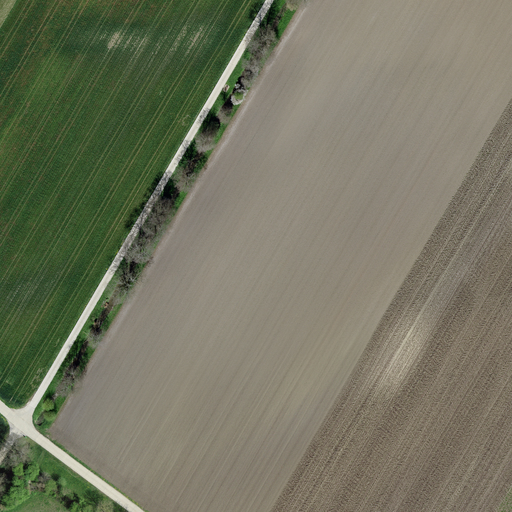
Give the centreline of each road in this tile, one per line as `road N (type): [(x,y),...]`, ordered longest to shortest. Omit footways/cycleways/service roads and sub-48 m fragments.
road 1 (track): [(273,0),(0,459)]
road 2 (unclassified): [(137,511),(20,424)]
